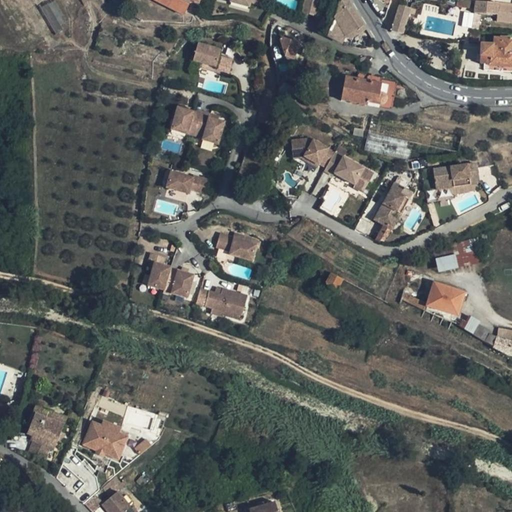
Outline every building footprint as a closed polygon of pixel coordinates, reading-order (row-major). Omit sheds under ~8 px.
[(192,4),(197,6),(199,0),(153,0),(183,16),(185,11),(188,12),(192,4)] [(314,18),(320,2),(313,0),(305,0),(301,10),(314,18)] [(363,25),(346,0),(340,0),(337,5),(336,7),(335,16),(347,36),(353,32),(362,26),(363,25)] [(40,9),(56,35),(63,31),(60,25),(66,21),(54,1),(40,9)] [(498,16),(499,4),(477,2),(476,9),(475,14),(498,16)] [(400,6),(392,33),(403,35),(411,9),(400,6)] [(367,34),(362,26),(353,32),(359,39),(367,34)] [(480,36),(471,35),(470,42),(479,43),(480,36)] [(279,41),(284,56),(285,57),(293,60),(298,44),(280,37),(279,41)] [(491,57),(490,65),(490,66),(511,67),(511,39),(501,39),(501,40),(495,39),(494,46),(482,46),(481,57),(491,57)] [(211,49),(211,47),(198,43),(193,60),(200,63),(199,67),(229,76),(234,60),(220,56),(221,52),(211,49)] [(212,43),(211,47),(211,49),(221,52),(222,46),(212,43)] [(481,64),(490,65),(491,57),(481,57),(481,64)] [(379,93),(382,78),(359,73),(357,79),(345,77),(340,100),(367,105),(368,105),(368,102),(376,104),(381,105),(383,103),(385,100),(385,97),(383,94),(379,93)] [(397,80),(382,78),(379,93),(383,94),(385,97),(385,100),(383,103),(381,105),(376,104),(368,102),(368,105),(390,109),(391,108),(397,80)] [(171,129),(195,136),(202,112),(194,109),(194,112),(178,107),(171,129)] [(219,145),(225,122),(217,119),(209,117),(210,114),(202,112),(195,136),(202,138),(202,140),(219,145)] [(410,161),(415,124),(373,116),(364,151),(410,161)] [(462,138),(457,135),(454,133),(415,124),(410,161),(458,154),(458,153),(462,138)] [(354,128),(352,135),(362,137),(363,130),(354,128)] [(331,161),(336,151),(311,137),(292,139),(294,156),(308,154),(321,161),(324,157),(331,161)] [(340,145),(336,151),(345,156),(349,150),(340,145)] [(345,156),(336,151),(331,161),(325,170),(335,175),(336,173),(356,184),(354,186),(364,192),(375,173),(345,156)] [(458,167),(435,170),(433,170),(436,185),(453,183),(454,188),(462,187),(478,184),(475,164),(458,167)] [(427,170),(410,168),(409,178),(427,179),(427,170)] [(203,194),(207,180),(192,176),(192,178),(170,172),(165,188),(188,194),(188,190),(203,194)] [(395,183),(374,219),(391,230),(412,193),(395,183)] [(233,238),(220,234),(216,248),(215,249),(228,252),(227,255),(250,261),(254,246),(233,239),(233,238)] [(435,260),(437,273),(481,262),(476,239),(452,245),(454,256),(435,260)] [(161,289),(167,269),(168,268),(160,265),(162,258),(149,253),(146,262),(147,262),(152,264),(151,270),(146,285),(161,289)] [(191,276),(167,269),(161,289),(160,293),(169,295),(169,293),(185,298),(191,276)] [(342,280),(330,273),(326,282),(326,286),(335,293),(342,280)] [(427,304),(427,306),(456,316),(461,301),(463,293),(433,284),(427,304)] [(193,304),(198,306),(202,291),(197,290),(193,304)] [(202,291),(198,306),(208,309),(221,313),(220,316),(237,321),(244,297),(219,290),(218,296),(212,294),(202,291)] [(402,293),(400,299),(406,302),(409,297),(409,295),(402,293)] [(409,297),(406,302),(424,311),(453,323),(471,335),(477,325),(479,323),(466,316),(471,305),(461,301),(456,316),(427,306),(427,304),(409,297)] [(221,313),(208,309),(207,314),(220,318),(220,316),(221,313)] [(477,325),(471,335),(484,342),(489,334),(490,333),(477,325)] [(496,338),(511,342),(511,332),(499,329),(496,338)] [(489,346),(492,347),(496,338),(489,334),(484,342),(489,346)] [(511,356),(511,342),(496,338),(492,347),(509,356),(511,356)] [(50,423),(60,431),(67,415),(48,407),(47,409),(36,404),(31,415),(50,423)] [(60,433),(60,431),(50,423),(31,415),(30,418),(48,426),(60,433)] [(53,448),(60,433),(48,426),(30,418),(28,423),(31,424),(26,437),(53,448)] [(102,426),(92,422),(80,446),(118,462),(128,438),(118,433),(120,428),(103,420),(102,426)] [(132,511),(117,490),(101,502),(108,511),(132,511)]
